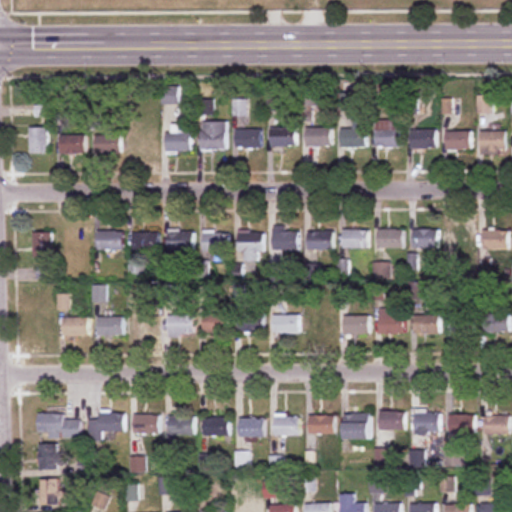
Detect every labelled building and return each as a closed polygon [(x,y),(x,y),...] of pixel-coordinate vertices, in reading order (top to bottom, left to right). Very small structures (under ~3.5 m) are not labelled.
[(167,104),(179,104),(179,88),(167,88),(167,104)] [(480,113),(493,113),(493,97),(488,97),(488,107),(480,107),(480,113)] [(53,117),(52,106),(38,107),(39,117),(53,117)] [(369,120),(354,120),(354,130),(343,130),(343,148),(369,148),(369,120)] [(378,121),(378,148),(403,148),(403,121),(378,121)] [(229,123),(203,123),(203,151),(229,151),(229,123)] [(51,154),(51,128),(33,128),(33,154),(51,154)] [(273,129),(273,148),(298,148),(298,129),(273,129)] [(307,148),(334,148),(334,129),(307,129),(307,148)] [(438,130),(413,130),(413,150),(438,150),(438,130)] [(238,150),(264,150),(264,131),(238,131),(238,150)] [(168,152),(194,152),(194,132),(168,132),(168,152)] [(473,150),(473,132),(447,132),(447,150),(473,150)] [(482,132),(482,154),(508,154),(508,132),(482,132)] [(158,134),(133,134),(133,153),(158,153),(158,134)] [(63,154),(89,154),(89,136),(63,136),(63,154)] [(123,136),(98,136),(98,155),(123,155),(123,136)] [(405,229),(380,229),(380,248),(405,248),(405,229)] [(371,249),(371,230),(345,230),(345,248),(371,249)] [(441,230),(414,230),(414,249),(441,249),(441,230)] [(126,231),(101,231),(101,250),(126,250),(126,231)] [(196,251),(196,231),(170,231),(170,251),(196,251)] [(475,250),(475,231),(449,231),(449,250),(475,250)] [(510,231),(484,231),(484,250),(510,250),(510,231)] [(231,232),(205,232),(205,252),(213,252),(213,262),(231,262),(231,232)] [(265,232),(240,232),(240,253),(246,253),(246,262),(265,262),(265,232)] [(300,232),(274,232),(274,250),(300,250),(300,232)] [(335,232),(309,232),(309,250),(335,250),(335,232)] [(56,278),(56,233),(38,233),(38,278),(56,278)] [(136,250),(161,250),(161,233),(136,233),(136,250)] [(98,300),(110,300),(110,286),(98,286),(98,300)] [(57,290),(38,290),(38,336),(57,336),(57,290)] [(395,309),(381,309),(381,334),(406,334),(406,316),(395,316),(395,309)] [(232,334),(232,314),(207,314),(207,334),(232,334)] [(268,334),(268,314),(242,314),(242,334),(268,334)] [(452,314),(452,337),(477,337),(477,314),(452,314)] [(172,336),(198,336),(198,315),(172,315),(172,336)] [(277,335),(303,335),(303,315),(277,315),(277,335)] [(338,315),(311,315),(311,335),(338,335),(338,315)] [(511,315),(487,315),(487,333),(511,333),(511,315)] [(164,316),(137,316),(137,335),(164,335),(164,316)] [(372,316),(346,316),(346,335),(372,335),(372,316)] [(416,335),(441,335),(441,316),(416,316),(416,335)] [(128,317),(103,317),(102,336),(127,336),(128,317)] [(93,318),(67,318),(67,337),(93,337),(93,318)] [(408,411),(382,411),(382,429),(408,429),(408,411)] [(414,412),(414,433),(443,433),(443,412),(414,412)] [(85,437),(85,419),(68,419),(68,413),(42,413),(42,437),(85,437)] [(128,431),(128,413),(101,413),(101,419),(93,419),(93,440),(108,440),(108,431),(128,431)] [(348,438),(373,438),(373,413),(348,413),(348,438)] [(138,434),(164,434),(164,414),(138,414),(138,434)] [(277,436),(304,436),(304,415),(277,415),(277,436)] [(338,434),(338,415),(312,415),(312,434),(338,434)] [(478,415),(452,415),(452,433),(478,433),(478,415)] [(199,435),(199,416),(172,416),(172,435),(199,435)] [(511,435),(511,416),(487,416),(487,435),(511,435)] [(233,436),(233,418),(207,418),(207,436),(233,436)] [(269,419),(243,419),(243,437),(269,437),(269,419)] [(62,444),(43,444),(43,469),(62,469),(62,444)] [(240,468),(252,468),(252,452),(240,452),(240,468)] [(64,491),(64,478),(42,478),(42,503),(70,503),(70,491),(64,491)] [(268,497),(284,497),(284,481),(268,482),(268,497)] [(344,494),(344,511),(370,511),(370,503),(358,503),(358,493),(344,494)] [(404,511),(405,502),(379,502),(379,511),(404,511)] [(309,503),(309,511),(335,511),(336,503),(309,503)] [(439,511),(439,503),(414,503),(413,511),(439,511)] [(508,511),(509,503),(484,503),(483,511),(508,511)]
